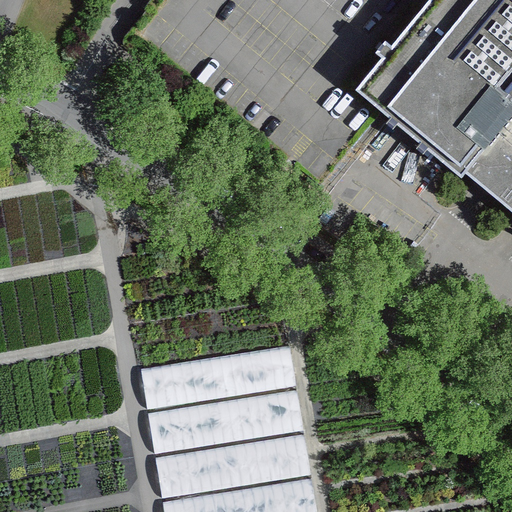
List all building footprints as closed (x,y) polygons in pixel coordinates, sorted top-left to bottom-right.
[(511,0),(434,0),(381,66),(358,94),(446,164),(468,183),(471,179),(511,211),(511,0)] [(290,347),(140,370),(147,410),(296,387),(290,347)] [(297,391),(148,415),(154,455),(304,432),(297,391)] [(305,436),(155,459),(162,499),(311,476),(305,436)] [(317,511),(312,480),(163,503),(164,511),(317,511)]
